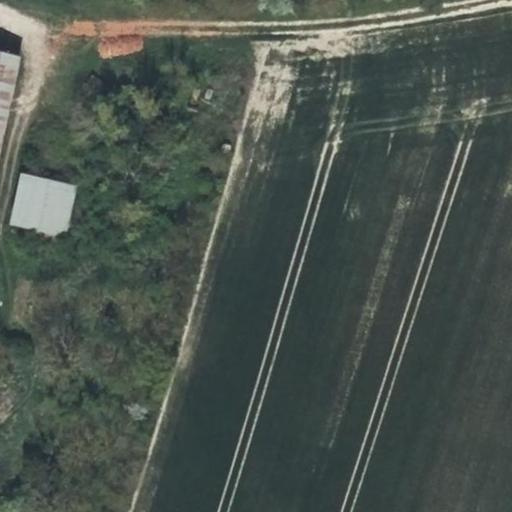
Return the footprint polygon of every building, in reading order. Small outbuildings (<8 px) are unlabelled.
[(197,125),(133,109),(128,126),(192,144),(197,125)] [(93,200),(100,174),(32,156),(25,181),(54,189),(93,200)] [(42,230),(54,189),(25,181),(13,221),(42,230)] [(80,241),(93,200),(54,189),(42,230),(80,241)] [(61,250),(8,236),(3,253),(57,266),(61,250)]
